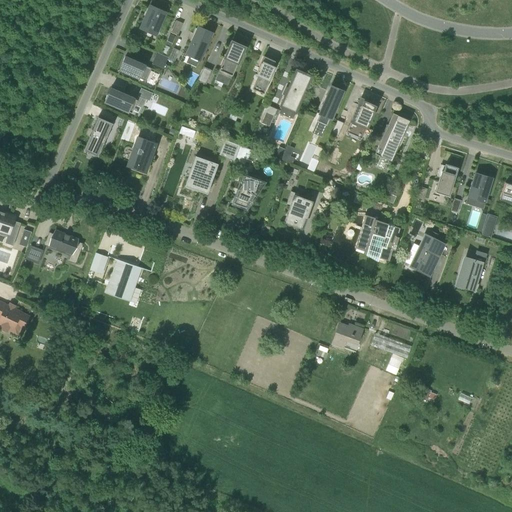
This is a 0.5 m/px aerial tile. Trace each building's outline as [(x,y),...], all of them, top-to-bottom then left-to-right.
[(165,13),(156,9),(150,6),(140,28),(146,31),(156,35),(165,13)] [(176,21),(171,33),(177,36),(182,24),(176,21)] [(186,55),(199,60),(211,33),(200,28),(197,35),(195,35),(186,55)] [(169,34),(165,44),(171,46),(175,37),(169,34)] [(217,73),(231,79),(244,48),(231,42),(217,73)] [(172,48),(167,60),(173,63),(179,51),(172,48)] [(157,53),(152,64),(166,70),(167,67),(165,64),(168,58),(157,53)] [(263,94),(274,69),(275,68),(272,67),(275,62),(263,56),(258,69),(256,75),(258,76),(252,89),(263,94)] [(125,57),(119,70),(146,82),(151,69),(125,57)] [(203,68),(198,81),(205,84),(211,71),(203,68)] [(296,71),(292,80),(281,105),(282,106),(279,114),(290,120),(294,112),(310,77),(299,72),(296,71)] [(328,118),(330,119),(342,91),(331,86),(319,114),(320,114),(316,122),(325,126),(328,118)] [(137,96),(149,101),(153,93),(141,88),(137,96)] [(137,100),(126,95),(110,89),(104,102),(131,113),(137,100)] [(361,139),(366,129),(376,106),(360,100),(360,102),(358,105),(351,121),(346,132),(361,139)] [(265,104),(257,123),(264,126),(267,120),(272,122),(277,110),(265,104)] [(388,124),(381,140),(385,142),(379,157),(391,161),(409,121),(397,115),(392,126),(388,124)] [(98,117),(83,150),(98,157),(112,123),(98,117)] [(343,124),(337,122),(337,121),(337,120),(331,133),(338,136),(343,124)] [(192,138),(195,131),(181,126),(178,134),(192,138)] [(217,126),(213,133),(219,135),(222,128),(217,126)] [(170,129),(167,135),(173,137),(176,131),(170,129)] [(128,166),(145,172),(155,144),(137,138),(128,166)] [(235,159),(239,146),(240,145),(224,139),(219,155),(235,160),(235,159)] [(239,146),(235,159),(244,165),(252,150),(239,146)] [(184,186),(207,194),(218,164),(195,156),(184,186)] [(441,171),(435,192),(448,196),(457,168),(445,164),(443,171),(441,171)] [(491,179),(476,174),(475,173),(475,175),(468,196),(475,198),(474,199),(484,202),(491,179)] [(237,189),(232,203),(242,206),(241,208),(249,211),(253,200),(251,199),(263,182),(242,175),(240,183),(241,184),(238,189),(237,189)] [(511,184),(505,183),(500,198),(511,201),(511,184)] [(420,187),(416,200),(423,202),(427,189),(420,187)] [(286,204),(290,205),(284,222),(300,227),(310,200),(298,196),(299,194),(290,191),(286,204)] [(389,194),(386,200),(392,203),(395,196),(389,194)] [(454,199),(450,211),(457,213),(461,201),(454,199)] [(0,236),(7,239),(5,245),(13,248),(21,226),(14,223),(16,219),(0,212),(0,236)] [(487,213),(480,234),(490,237),(491,235),(492,235),(495,226),(494,226),(497,216),(487,213)] [(364,251),(365,252),(364,255),(377,262),(378,258),(388,261),(391,253),(392,249),(394,250),(398,237),(396,236),(400,228),(393,225),(374,219),(374,217),(364,214),(361,223),(362,224),(359,235),(354,248),(364,251)] [(26,247),(31,232),(24,229),(19,245),(26,247)] [(49,247),(48,247),(70,256),(68,261),(75,263),(83,244),(77,241),(77,239),(55,231),(54,234),(49,232),(44,245),(49,247)] [(427,231),(410,265),(428,274),(444,240),(427,231)] [(107,256),(116,260),(105,293),(130,302),(141,268),(151,272),(155,261),(154,260),(150,271),(141,268),(117,259),(108,256),(111,246),(111,245),(107,256)] [(42,253),(30,248),(25,259),(37,264),(42,253)] [(457,284),(473,289),(481,263),(465,258),(457,284)] [(90,270),(101,274),(103,268),(92,264),(90,270)] [(65,296),(61,305),(72,309),(75,300),(65,296)] [(9,303),(7,306),(0,301),(0,327),(17,335),(20,328),(23,330),(29,316),(14,309),(16,306),(9,303)] [(42,313),(39,320),(46,323),(47,323),(48,323),(51,316),(42,313)] [(357,344),(362,329),(352,326),(352,328),(339,323),(331,344),(343,348),(345,340),(357,344)] [(327,353),(317,349),(315,355),(325,359),(327,353)] [(399,374),(397,373),(401,362),(391,357),(388,364),(385,370),(385,371),(395,375),(396,374),(398,376),(399,374)] [(423,387),(420,394),(427,398),(430,391),(423,387)] [(63,454),(67,447),(63,445),(59,452),(58,452),(55,457),(60,459),(62,454),(63,454)]
